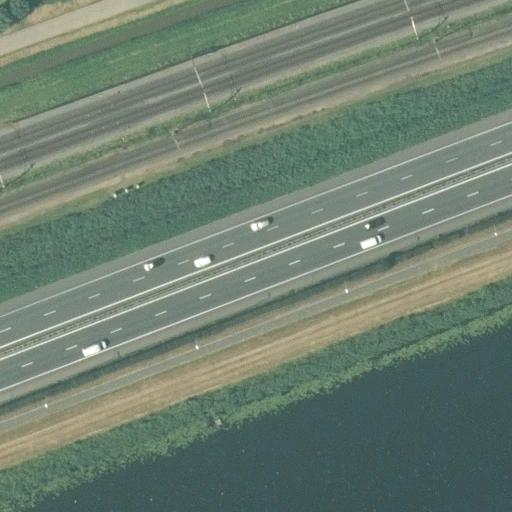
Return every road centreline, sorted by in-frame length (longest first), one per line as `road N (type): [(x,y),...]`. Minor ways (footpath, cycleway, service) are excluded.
road 1 (motorway): [(511,134),(0,330)]
road 2 (motorway): [(0,372),(511,177)]
road 3 (unclassified): [(0,44),(119,0)]
